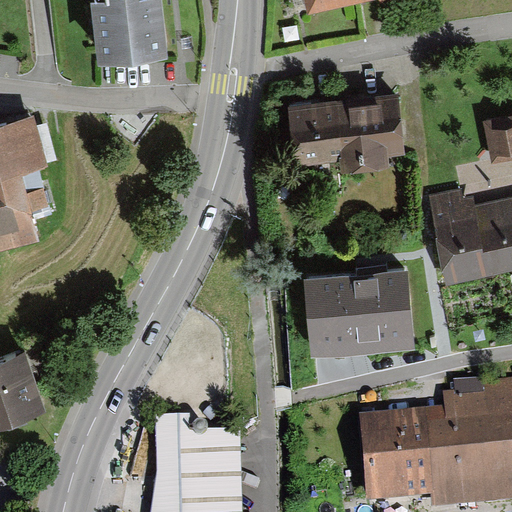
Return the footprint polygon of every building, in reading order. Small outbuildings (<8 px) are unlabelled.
[(154,0),(91,0),(97,52),(159,46),(154,0)] [(398,70),(289,78),(294,138),(346,135),(347,149),(387,146),(386,131),(402,129),(398,70)] [(28,105),(0,112),(0,241),(40,231),(20,151),(38,146),(28,105)] [(511,157),(511,114),(485,119),(492,161),(511,157)] [(460,190),(430,196),(448,283),(511,270),(511,198),(473,207),(471,199),(462,200),(460,190)] [(303,279),(311,358),(413,348),(406,269),(303,279)] [(0,341),(0,414),(35,404),(16,337),(0,341)] [(511,400),(360,414),(368,499),(432,493),(434,507),(511,499),(511,400)] [(151,511),(241,511),(240,427),(192,430),(191,413),(157,416),(158,476),(151,511)]
